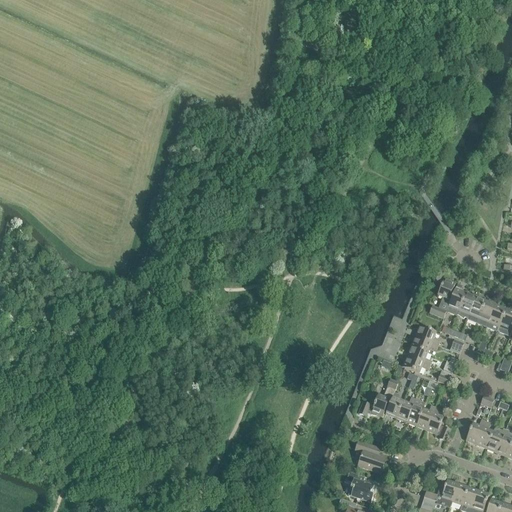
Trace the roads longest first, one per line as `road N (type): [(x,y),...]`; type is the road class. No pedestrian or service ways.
road 1 (unknown): [(193,511),(271,340),(341,58)]
road 2 (residential): [(511,483),(423,459),(399,511)]
